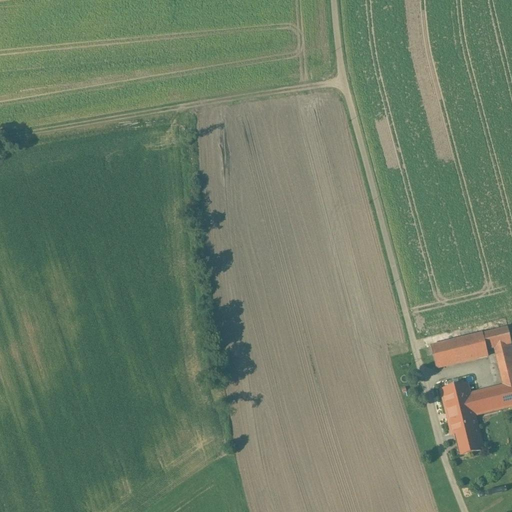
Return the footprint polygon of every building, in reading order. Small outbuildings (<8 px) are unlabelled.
[(511,354),(509,344),(511,344),(507,328),(430,347),(435,369),(487,357),(486,350),(494,349),(503,387),(495,389),(500,410),(511,407),(511,354)] [(466,386),(441,392),(443,402),(469,396),(466,386)] [(469,396),(474,416),(500,410),(495,389),(469,396)] [(469,396),(443,402),(448,420),(449,425),(475,419),(474,416),(469,396)] [(475,419),(449,425),(451,435),(456,434),(461,456),(483,450),(478,427),(477,428),(475,419)]
